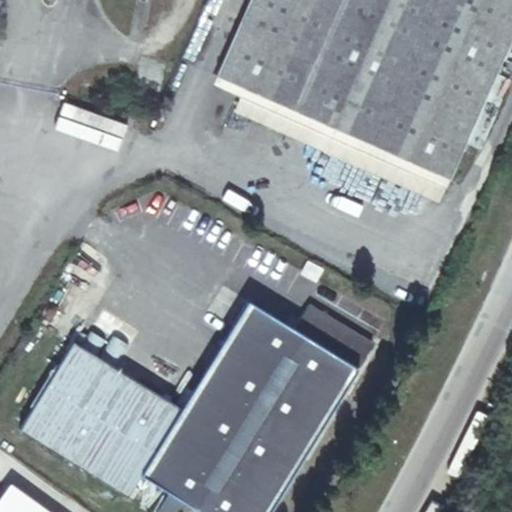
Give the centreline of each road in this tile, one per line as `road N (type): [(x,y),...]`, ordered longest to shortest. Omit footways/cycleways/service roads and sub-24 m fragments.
road 1 (unknown): [(511,68),(448,191),(426,217),(408,222),(363,214),(150,130)]
road 2 (tertiary): [(390,511),(511,277)]
road 3 (unknown): [(48,174),(209,307)]
road 4 (unknown): [(150,130),(204,0)]
